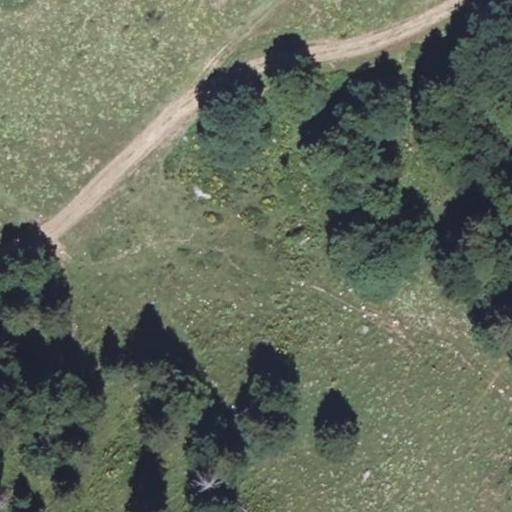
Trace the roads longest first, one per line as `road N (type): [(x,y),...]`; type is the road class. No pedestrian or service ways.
road 1 (track): [(473,0),(370,49),(293,43),(191,82)]
road 2 (track): [(191,82),(166,119),(76,206),(0,250)]
road 3 (track): [(191,82),(282,0)]
